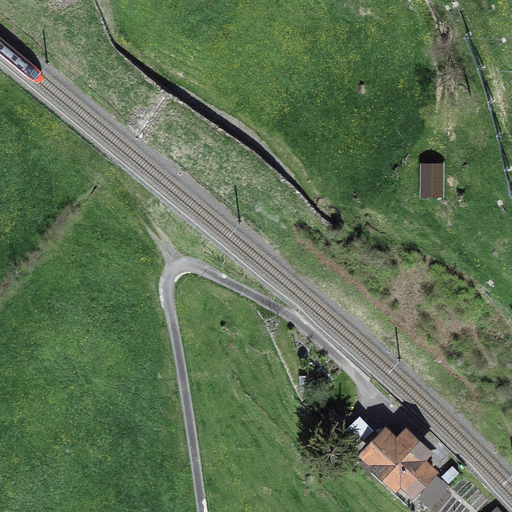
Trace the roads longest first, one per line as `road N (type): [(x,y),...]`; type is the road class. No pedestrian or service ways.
road 1 (track): [(296,184),(230,121),(134,56),(102,0)]
road 2 (track): [(94,168),(180,273)]
